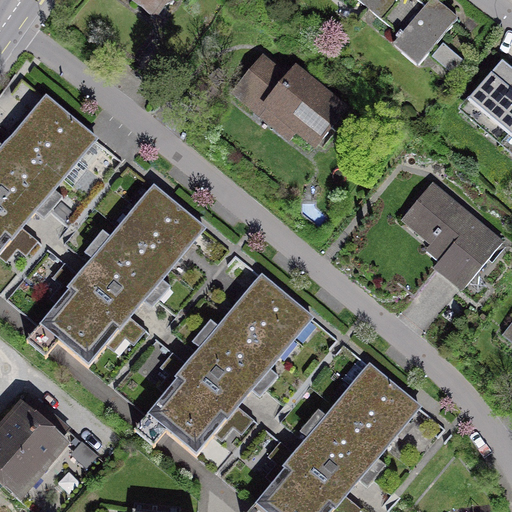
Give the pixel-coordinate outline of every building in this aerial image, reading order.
[(112,0),(154,29),(173,0),(112,0)] [(357,0),(368,9),(375,0),(357,0)] [(415,0),(375,0),(368,9),(401,37),(393,46),(417,67),(457,20),(433,0),(426,9),(415,0)] [(152,43),(133,68),(155,84),(173,59),(152,43)] [(268,109),(315,148),(344,114),(294,72),(287,80),(263,59),(234,93),(262,117),(268,109)] [(485,124),(511,92),(511,71),(502,63),(465,107),(485,124)] [(204,81),(185,103),(198,115),(217,92),(204,81)] [(505,141),(511,133),(511,92),(485,124),(505,141)] [(95,141),(46,100),(29,120),(79,161),(95,141)] [(62,181),(79,161),(29,120),(12,140),(62,181)] [(0,255),(62,181),(12,140),(0,154),(0,255)] [(434,269),(460,292),(502,243),(433,184),(402,220),(444,257),(434,269)] [(203,230),(154,190),(137,210),(186,250),(203,230)] [(170,270),(186,250),(137,210),(121,229),(170,270)] [(88,368),(170,270),(121,229),(39,327),(88,368)] [(294,340),(311,320),(262,279),(245,299),(294,340)] [(278,360),(294,340),(245,299),(229,318),(278,360)] [(196,457),(278,360),(229,318),(147,415),(196,457)] [(369,368),(352,389),(402,429),(418,409),(369,368)] [(386,449),(402,429),(352,389),(336,408),(386,449)] [(262,511),(333,511),(386,449),(336,408),(255,506),(262,511)] [(0,434),(0,493),(19,510),(70,451),(22,410),(0,434)]
